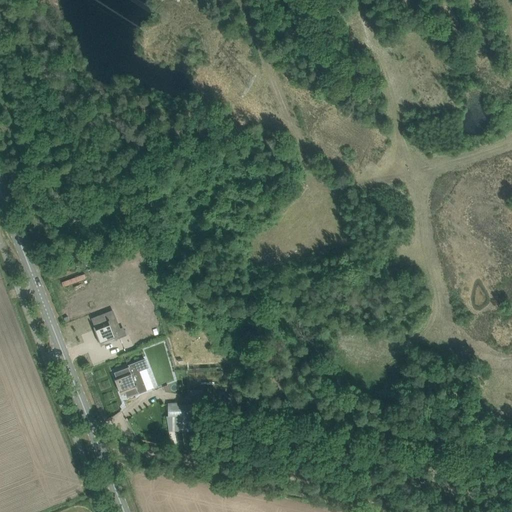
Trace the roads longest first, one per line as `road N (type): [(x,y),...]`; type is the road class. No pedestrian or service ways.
road 1 (tertiary): [(123,511),(0,190)]
road 2 (track): [(424,511),(98,444)]
